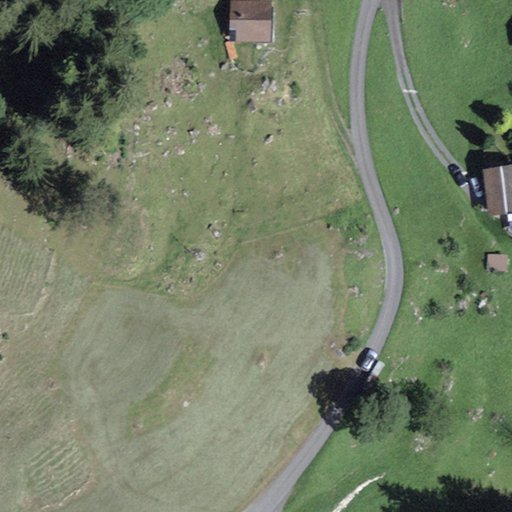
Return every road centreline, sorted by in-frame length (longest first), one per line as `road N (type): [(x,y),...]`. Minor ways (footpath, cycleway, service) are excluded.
road 1 (unclassified): [(373,0),(357,52),(357,141),(391,253),(394,298),(339,408),(260,511)]
road 2 (track): [(461,175),(417,110),(389,0)]
road 3 (track): [(311,1),(331,111),(357,141)]
